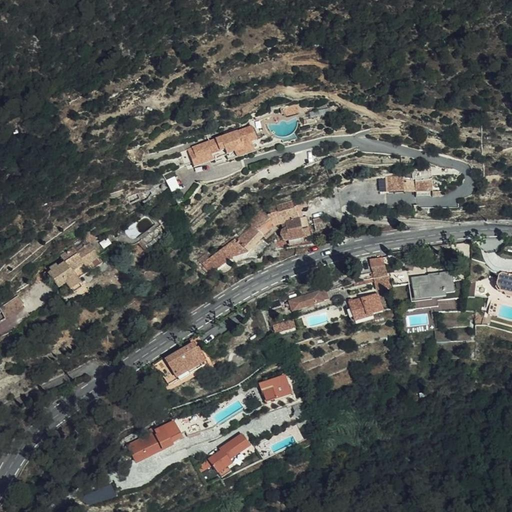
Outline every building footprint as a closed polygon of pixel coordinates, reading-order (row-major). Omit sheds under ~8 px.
[(253,124),(187,147),(194,167),(216,159),(214,154),(226,149),(227,154),(235,151),(237,157),(256,151),(252,141),(258,139),(253,124)] [(403,191),(403,185),(402,183),(402,178),(388,179),(389,190),(389,192),(403,191)] [(143,185),(145,183),(147,181),(146,180),(128,185),(130,189),(143,185)] [(154,180),(145,183),(143,185),(144,190),(133,193),(135,201),(146,196),(145,190),(156,187),(154,180)] [(413,183),(408,183),(402,183),(403,185),(403,191),(403,193),(409,193),(414,192),(413,183)] [(304,208),(303,205),(307,204),(306,200),(306,199),(296,202),(297,203),(293,204),(292,198),(282,201),(281,201),(281,202),(276,203),(278,208),(266,211),(262,207),(247,220),(249,222),(234,236),(233,234),(222,241),(222,243),(206,253),(205,251),(204,252),(197,256),(209,270),(215,266),(243,246),(247,249),(262,234),(265,237),(275,228),(273,226),(282,221),(283,226),(280,228),(279,232),(279,235),(282,238),(286,239),(287,239),(289,239),(302,236),(311,235),(309,217),(306,218),(306,214),(300,215),(304,208)] [(323,220),(313,222),(315,229),(324,226),(323,220)] [(162,225),(146,238),(150,243),(167,231),(162,225)] [(82,250),(94,240),(101,234),(100,232),(92,229),(75,241),(78,244),(82,250)] [(108,259),(102,251),(96,243),(94,240),(82,250),(78,244),(65,253),(69,260),(61,265),(58,260),(51,266),(54,269),(51,272),(61,286),(70,279),(76,286),(77,286),(79,288),(86,283),(84,281),(85,279),(83,277),(95,268),(91,262),(94,260),(98,266),(108,259)] [(96,243),(102,251),(105,248),(100,240),(96,243)] [(65,253),(78,244),(75,241),(63,250),(65,253)] [(390,288),(384,259),(370,262),(374,284),(376,291),(390,288)] [(100,269),(98,266),(94,260),(91,262),(95,268),(97,271),(100,269)] [(45,276),(51,272),(54,269),(51,266),(43,272),(45,276)] [(415,312),(438,311),(437,296),(455,295),(455,286),(457,286),(457,278),(456,277),(443,277),(442,278),(442,279),(437,279),(437,278),(436,278),(431,278),(430,279),(414,280),(414,285),(415,312)] [(511,283),(509,283),(510,281),(502,279),(498,280),(495,291),(499,297),(502,298),(505,295),(511,297),(511,283)] [(18,290),(21,294),(27,303),(28,304),(41,294),(31,280),(18,290)] [(330,300),(326,290),(287,303),(289,310),(293,309),(294,312),(330,300)] [(27,303),(21,294),(3,304),(10,316),(27,303)] [(382,314),(376,296),(347,304),(353,322),(382,314)] [(294,319),(274,325),(276,332),(296,327),(294,319)] [(201,352),(197,344),(168,360),(174,372),(176,372),(178,376),(203,362),(199,353),(201,352)] [(46,370),(47,377),(53,372),(56,369),(53,367),(49,367),(46,370)] [(259,382),(266,403),(293,394),(287,374),(259,382)] [(163,433),(155,437),(139,445),(130,449),(132,451),(126,454),(128,458),(133,455),(137,461),(172,444),(169,439),(180,434),(175,425),(162,432),(163,433)] [(227,436),(232,443),(243,435),(238,428),(227,436)] [(210,460),(219,472),(229,465),(233,462),(231,458),(251,445),(243,435),(232,443),(223,448),(225,450),(210,460)] [(130,449),(139,445),(136,441),(128,445),(130,449)] [(229,465),(219,472),(223,478),(233,471),(229,465)] [(113,484),(92,489),(95,501),(116,496),(113,484)]
